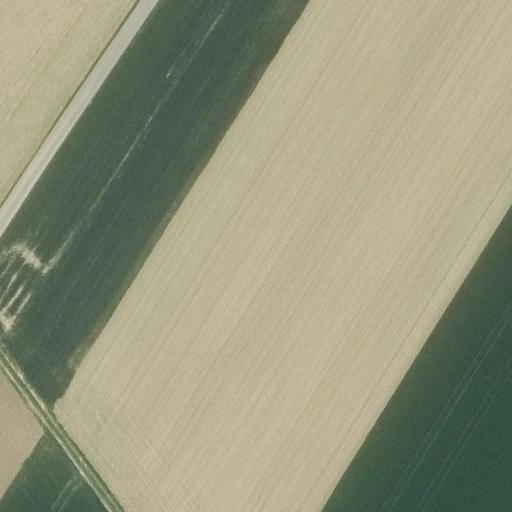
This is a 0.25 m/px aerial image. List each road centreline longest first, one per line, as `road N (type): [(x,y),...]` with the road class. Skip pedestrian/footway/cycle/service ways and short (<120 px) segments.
road 1 (residential): [(0,224),(150,0)]
road 2 (track): [(0,359),(112,511)]
